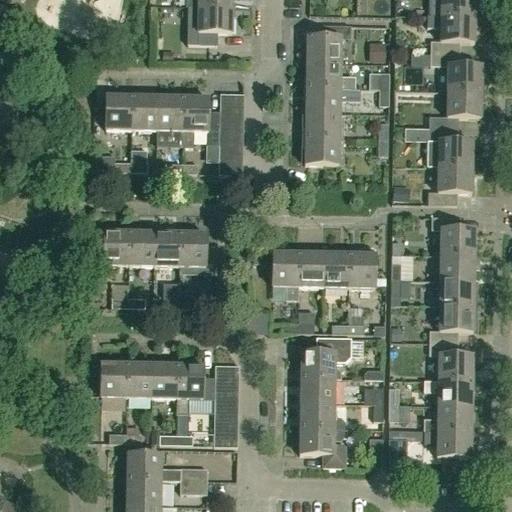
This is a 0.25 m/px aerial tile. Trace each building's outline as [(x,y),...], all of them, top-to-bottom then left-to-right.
[(198,0),(198,10),(232,11),(231,0),(198,0)] [(439,0),(440,19),(474,20),(473,0),(439,0)] [(182,8),(159,7),(159,19),(182,19),(182,8)] [(231,36),(232,11),(198,10),(198,36),(189,36),(188,48),(217,48),(217,36),(231,36)] [(473,45),(474,20),(440,19),(440,20),(427,20),(427,32),(439,32),(439,45),(430,45),(430,57),(458,58),(458,45),(473,45)] [(306,40),(305,66),(340,67),(340,41),(349,41),(350,29),(321,28),(321,40),(306,40)] [(458,70),(458,58),(430,57),(430,69),(447,69),(446,95),(479,96),(480,70),(458,70)] [(339,92),(340,67),(305,66),(305,91),(339,92)] [(378,77),(378,93),(387,93),(387,77),(378,77)] [(359,95),(339,95),(339,92),(305,91),(305,116),(339,117),(339,107),(359,108),(359,95)] [(386,109),(387,93),(378,93),(378,109),(386,109)] [(479,120),(479,96),(446,95),(446,120),(428,120),(428,133),(456,133),(456,120),(479,120)] [(219,115),(218,165),(218,178),(242,178),(243,97),(220,97),(219,115)] [(132,134),(132,99),(107,99),(106,133),(132,134)] [(157,134),(158,100),(132,99),(132,134),(157,134)] [(182,152),(183,100),(158,100),(157,134),(181,134),(181,152),(182,152)] [(206,165),(218,165),(219,115),(207,114),(207,101),(183,100),(182,152),(193,152),(193,135),(207,135),(206,165)] [(338,142),(339,117),(305,116),(304,142),(338,142)] [(386,127),(378,127),(377,143),(386,143),(386,127)] [(0,162),(9,135),(0,131),(0,162)] [(456,145),(456,133),(428,133),(428,134),(419,134),(419,140),(422,144),(428,144),(437,144),(437,170),(471,170),(471,145),(456,145)] [(338,168),(338,142),(304,142),(304,167),(338,168)] [(386,159),(386,143),(377,143),(377,159),(386,159)] [(131,154),(131,166),(131,175),(147,175),(147,154),(131,154)] [(131,175),(131,166),(114,166),(114,175),(131,175)] [(181,176),(181,167),(164,167),(164,175),(181,176)] [(196,167),(181,167),(181,176),(196,176),(196,167)] [(470,196),(471,170),(437,170),(436,196),(427,195),(427,208),(455,208),(455,196),(470,196)] [(430,233),(439,233),(439,259),(473,260),(474,234),(459,234),(459,221),(430,221),(430,233)] [(128,269),(129,235),(104,235),(103,268),(128,269)] [(153,269),(154,236),(129,235),(128,269),(153,269)] [(179,270),(179,236),(154,236),(153,269),(179,270)] [(205,237),(179,236),(179,270),(189,270),(189,277),(204,277),(204,276),(207,273),(204,270),(205,237)] [(373,291),(374,258),(374,254),(370,251),(359,251),(356,254),(356,258),(348,258),(347,291),(373,291)] [(298,290),(298,257),(272,257),(272,290),(285,290),(285,304),(297,304),(298,290)] [(323,291),(323,258),(298,257),(298,290),(323,291)] [(347,291),(348,258),(323,258),(323,291),(347,291)] [(438,284),(473,285),(473,260),(439,259),(438,284)] [(391,268),(391,283),(400,283),(400,268),(391,268)] [(400,310),(400,283),(391,283),(390,309),(400,310)] [(476,300),(477,285),(473,285),(438,284),(438,309),(472,310),(473,300),(476,300)] [(127,311),(127,302),(90,301),(89,318),(111,318),(111,311),(127,311)] [(144,302),(127,302),(127,311),(144,311),(144,302)] [(178,312),(178,303),(162,303),(161,312),(178,312)] [(194,304),(178,303),(178,312),(194,312),(194,304)] [(362,337),(362,330),(363,320),(361,320),(361,304),(348,304),(347,325),(347,336),(362,337)] [(476,335),(476,320),(472,320),(472,310),(438,309),(437,335),(428,335),(428,347),(457,347),(457,335),(476,335)] [(293,327),(308,327),(309,313),(293,312),(293,327)] [(347,336),(347,325),(347,329),(330,329),(330,336),(347,336)] [(315,341),(315,344),(315,356),(300,356),(300,382),(340,382),(341,376),(337,373),(333,373),(333,366),(344,366),(350,361),(350,342),(315,341)] [(457,359),(457,347),(428,347),(428,358),(437,358),(437,383),(423,383),(423,384),(471,385),(471,360),(457,359)] [(125,400),(126,367),(100,366),(100,400),(125,400)] [(150,401),(151,368),(126,367),(125,400),(150,401)] [(176,402),(176,368),(151,368),(150,401),(176,402)] [(202,369),(176,368),(176,402),(177,402),(177,418),(187,419),(188,402),(201,402),(202,369)] [(238,370),(215,370),(214,381),(238,381),(238,370)] [(383,384),(383,375),(367,374),(364,378),(363,384),(383,384)] [(237,393),(238,381),(214,381),(214,392),(237,393)] [(332,407),(333,383),(340,383),(340,382),(300,382),(300,406),(332,407)] [(470,410),(471,385),(423,384),(422,395),(436,395),(436,410),(470,410)] [(237,404),(237,393),(214,392),(214,404),(237,404)] [(373,392),(373,408),(381,408),(381,392),(373,392)] [(388,392),(388,409),(396,409),(397,392),(388,392)] [(237,415),(237,404),(214,404),(214,415),(237,415)] [(332,432),(332,407),(300,406),(299,431),(332,432)] [(381,424),(381,408),(373,408),(372,423),(381,424)] [(396,424),(396,409),(388,409),(387,424),(396,424)] [(470,435),(470,410),(436,410),(436,424),(424,424),(423,434),(470,435)] [(236,427),(237,415),(214,415),(214,426),(236,427)] [(236,438),(236,427),(214,426),(213,438),(236,438)] [(124,446),(125,437),(124,437),(124,427),(109,427),(109,437),(109,445),(124,446)] [(345,449),(332,449),(332,432),(299,431),(299,457),(323,458),(323,470),(344,470),(345,449)] [(469,461),(470,435),(423,434),(423,436),(436,436),(435,460),(469,461)] [(141,438),(125,437),(124,446),(141,446),(141,438)] [(175,447),(175,438),(159,438),(159,446),(175,447)] [(191,438),(175,438),(175,447),(191,447),(191,438)] [(213,449),(236,449),(236,438),(213,438),(213,449)] [(380,442),(367,442),(367,470),(379,471),(380,442)] [(399,442),(387,442),(386,471),(399,471),(399,442)] [(126,457),(126,483),(159,484),(159,485),(179,485),(179,484),(206,485),(206,473),(179,472),(179,474),(160,474),(160,458),(126,457)] [(159,509),(159,485),(159,484),(126,483),(126,508),(159,509)] [(206,498),(206,485),(179,484),(179,485),(179,498),(206,498)]
